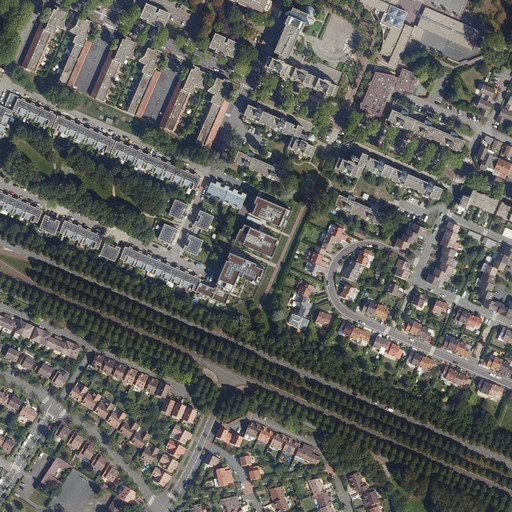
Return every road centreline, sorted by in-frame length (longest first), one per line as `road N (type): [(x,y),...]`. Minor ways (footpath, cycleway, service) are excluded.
road 1 (primary): [(511,465),(0,242)]
road 2 (residential): [(511,384),(336,303),(331,269),(349,248),(378,245),(421,264)]
road 3 (primary): [(229,375),(511,498)]
road 4 (primary): [(0,275),(229,375)]
road 5 (tertiary): [(250,77),(463,169)]
road 6 (residential): [(209,171),(4,82)]
road 7 (tertiary): [(69,0),(250,77)]
road 8 (residential): [(0,183),(173,258)]
road 9 (residential): [(173,258),(213,275),(252,189),(209,171)]
road 10 (residential): [(236,426),(250,417),(321,447),(350,511)]
road 11 (residential): [(55,406),(122,461),(158,511)]
road 12 (residential): [(511,323),(418,282),(421,264)]
